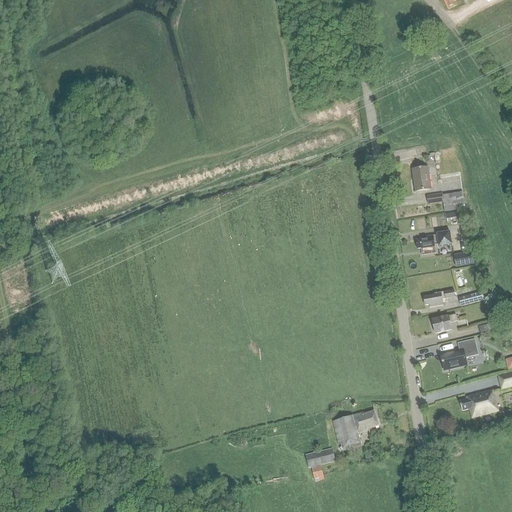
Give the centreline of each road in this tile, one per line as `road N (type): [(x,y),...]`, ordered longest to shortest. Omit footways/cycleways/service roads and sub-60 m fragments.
road 1 (unclassified): [(432,511),(353,0)]
road 2 (track): [(49,511),(0,271)]
